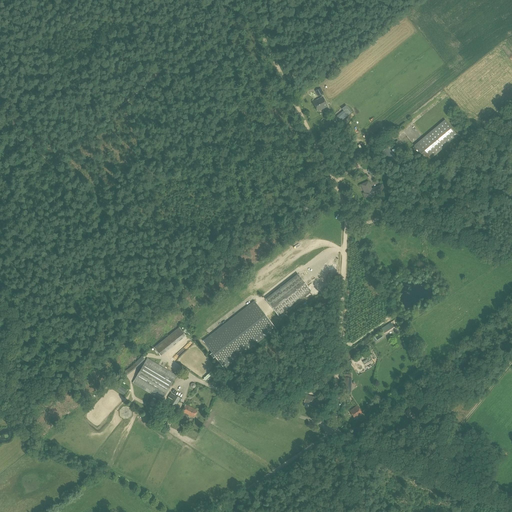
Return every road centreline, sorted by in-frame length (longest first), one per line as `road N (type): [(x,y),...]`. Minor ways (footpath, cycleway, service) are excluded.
road 1 (track): [(243,0),(344,209),(333,433)]
road 2 (track): [(0,201),(246,5)]
road 3 (track): [(0,101),(155,294),(197,334)]
road 4 (unclassified): [(511,497),(333,433)]
road 5 (unclassified): [(214,511),(333,433)]
